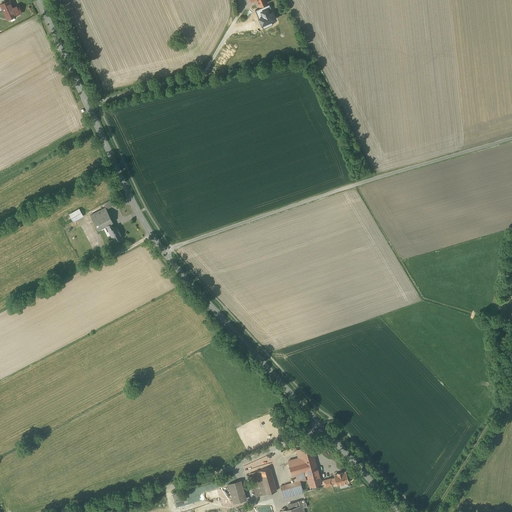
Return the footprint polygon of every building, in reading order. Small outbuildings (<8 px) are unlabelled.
[(9,1),(1,4),(7,19),(21,13),(18,5),(12,8),(9,1)] [(106,209),(113,206),(110,200),(103,204),(106,209)] [(106,209),(103,204),(88,212),(98,230),(106,225),(111,223),(113,222),(106,209)] [(83,216),(80,210),(70,215),(73,221),(83,216)] [(106,225),(114,240),(122,236),(117,227),(114,228),(111,223),(106,225)] [(91,244),(81,225),(69,231),(79,250),(91,244)] [(323,480),(313,444),(295,449),(297,458),(288,461),(294,482),(300,480),(301,482),(305,480),(303,473),(305,472),(310,488),(324,484),(323,480)] [(276,491),(270,468),(250,473),(256,496),(276,491)] [(335,478),(332,479),(334,484),(337,483),(337,485),(347,482),(344,472),(335,475),(335,478)] [(332,479),(332,477),(323,480),(324,484),(325,488),(334,485),(334,484),(332,479)] [(246,500),(241,480),(228,484),(233,503),(246,500)] [(283,498),(303,493),(301,482),(300,480),(294,482),(280,485),(283,498)] [(274,511),(276,511),(273,500),(261,503),(263,511),(274,511)] [(289,503),(291,509),(303,505),(304,507),(307,507),(306,502),(302,503),(301,500),(289,503)]
